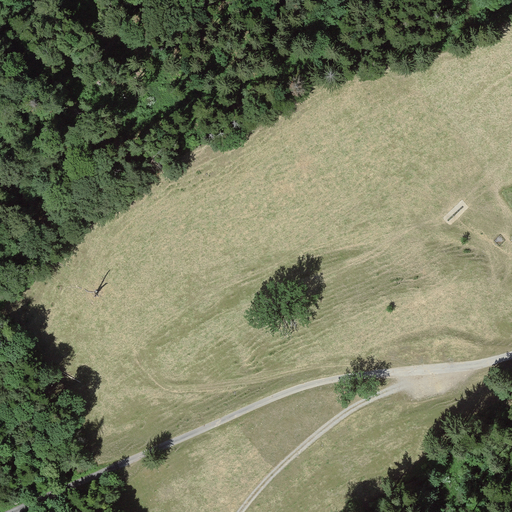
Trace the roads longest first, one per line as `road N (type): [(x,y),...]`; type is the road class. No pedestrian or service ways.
road 1 (unclassified): [(9,511),(295,387),(474,367),(511,355)]
road 2 (track): [(474,367),(359,404),(304,443),(241,511)]
